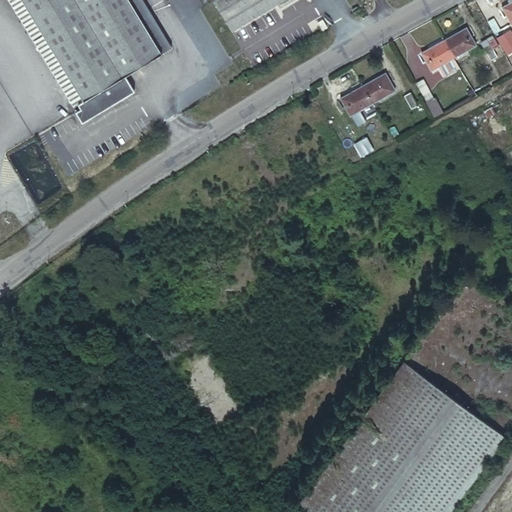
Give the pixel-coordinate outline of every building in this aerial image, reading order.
[(10,0),(73,102),(77,99),(84,95),(25,0),(10,0)] [(25,0),(84,95),(77,99),(81,106),(75,110),(82,121),(135,90),(125,73),(172,45),(144,0),(25,0)] [(215,0),(227,20),(260,0),(215,0)] [(511,1),(503,6),(511,21),(511,1)] [(489,24),(495,34),(501,31),(495,21),(489,24)] [(467,27),(445,40),(456,57),(477,45),(467,27)] [(498,39),(507,55),(511,51),(511,34),(510,31),(498,39)] [(480,41),(488,55),(494,51),(486,38),(480,41)] [(456,57),(445,40),(423,52),(433,70),(440,66),(456,57)] [(440,66),(446,76),(462,67),(456,57),(440,66)] [(387,74),(364,86),(374,103),(396,90),(387,74)] [(417,82),(427,99),(433,95),(423,78),(417,82)] [(374,103),(364,86),(341,99),(351,116),(374,103)] [(411,93),(405,97),(414,111),(419,108),(411,93)] [(367,137),(354,143),(360,154),(372,147),(367,137)] [(407,359),(296,498),(313,511),(447,511),(507,438),(407,359)]
